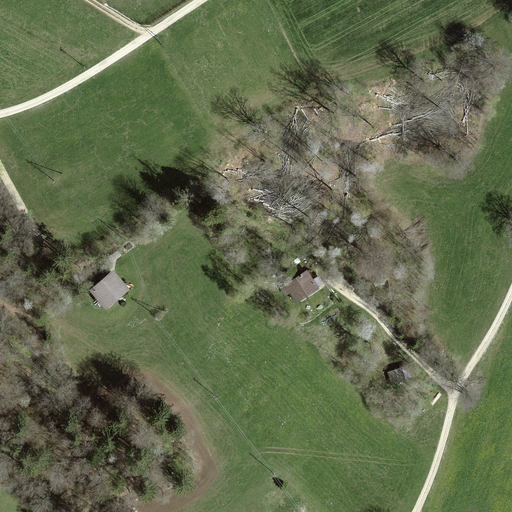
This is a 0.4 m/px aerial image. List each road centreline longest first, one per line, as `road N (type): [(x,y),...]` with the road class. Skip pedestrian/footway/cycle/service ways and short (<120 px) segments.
road 1 (track): [(511,295),(461,384),(420,511)]
road 2 (track): [(0,114),(86,75),(202,0)]
road 3 (track): [(333,282),(424,364),(461,384)]
